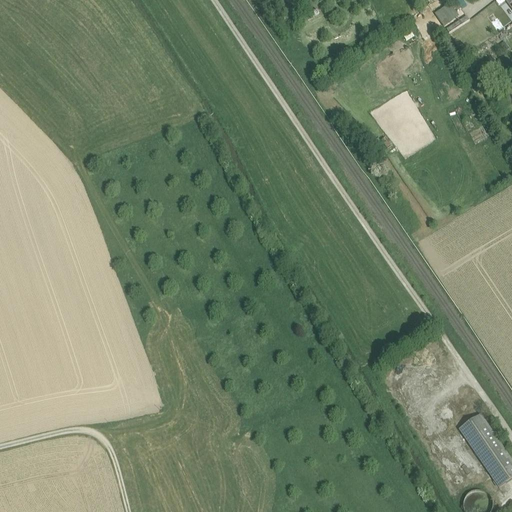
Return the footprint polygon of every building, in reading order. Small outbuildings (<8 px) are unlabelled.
[(437,15),(446,26),(457,18),(448,6),(437,15)] [(501,34),(510,28),(499,13),(490,20),(501,34)] [(449,34),(468,21),(466,17),(446,30),(449,34)] [(511,480),(511,463),(481,417),(460,431),(499,489),(511,480)] [(492,511),(493,508),(492,502),(489,497),(484,494),(478,493),(472,494),(467,497),(464,502),(463,508),(464,511),(492,511)]
